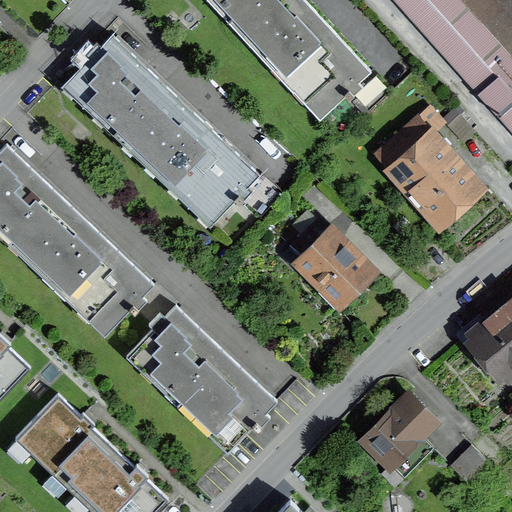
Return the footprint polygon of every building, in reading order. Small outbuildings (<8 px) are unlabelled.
[(209,0),(228,21),(250,0),(209,0)] [(250,0),(228,21),(271,67),(324,18),(306,0),(250,0)] [(511,52),(465,0),(395,0),(496,113),(511,98),(511,52)] [(511,0),(465,0),(511,52),(511,0)] [(271,67),(320,119),(347,94),(366,115),(392,91),(324,18),(271,67)] [(63,86),(114,133),(163,81),(112,33),(63,86)] [(114,133),(160,177),(209,125),(163,81),(114,133)] [(511,98),(496,113),(511,130),(511,98)] [(455,108),(442,119),(447,125),(460,113),(455,108)] [(382,151),(442,218),(476,188),(448,156),(453,151),(435,132),(430,137),(416,121),(382,151)] [(160,177),(211,225),(239,195),(260,215),(281,193),(209,125),(160,177)] [(0,150),(0,235),(8,243),(57,191),(7,143),(0,150)] [(8,243),(54,286),(103,235),(57,191),(8,243)] [(307,274),(338,304),(375,267),(345,236),(340,242),(318,220),(290,247),(312,269),(307,274)] [(54,286),(105,335),(133,305),(154,283),(103,235),(54,286)] [(126,356),(177,403),(227,351),(154,283),(133,305),(155,325),(126,356)] [(511,296),(467,334),(499,372),(511,361),(511,296)] [(0,397),(29,367),(0,338),(0,397)] [(177,403),(228,452),(278,399),(227,351),(177,403)] [(16,437),(71,489),(113,446),(58,394),(16,437)] [(365,437),(404,476),(434,447),(421,434),(435,420),(409,394),(365,437)] [(496,469),(472,444),(450,465),(475,490),(496,469)] [(71,489),(95,511),(152,511),(167,497),(113,446),(71,489)] [(303,511),(290,499),(277,511),(303,511)]
